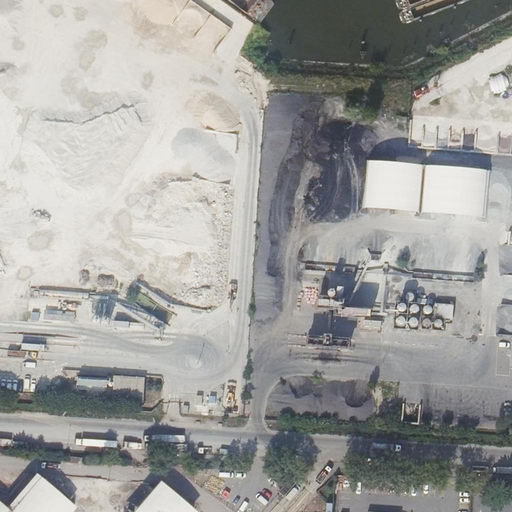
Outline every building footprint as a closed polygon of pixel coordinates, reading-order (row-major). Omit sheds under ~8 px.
[(511,66),(494,76),(497,82),(511,74),(511,66)] [(433,99),(448,127),(501,99),(487,71),(433,99)] [(367,107),(368,97),(356,96),(356,106),(367,107)] [(485,219),(488,171),(367,163),(364,211),(485,219)] [(353,270),(353,269),(353,267),(303,263),(303,269),(352,272),(353,270)] [(410,271),(410,273),(410,275),(410,277),(471,282),(471,276),(410,271)] [(381,302),(384,273),(382,273),(381,273),(379,300),(374,300),(374,302),(381,302)] [(511,275),(502,274),(496,326),(511,328),(511,275)] [(298,302),(309,303),(310,290),(300,289),(298,302)] [(373,309),(374,302),(374,300),(374,297),(329,294),(328,306),(330,306),(373,309)] [(451,304),(432,302),(431,317),(450,318),(451,304)] [(401,303),(400,303),(399,303),(398,303),(397,304),(395,306),(395,307),(396,309),(397,310),(398,311),(400,312),(402,311),(403,310),(404,309),(404,307),(404,306),(403,304),(401,303)] [(414,304),(412,304),(410,304),(409,305),(408,307),(408,308),(408,310),(409,311),(410,312),(412,313),(414,312),(415,312),(416,310),(417,308),(416,307),(415,305),(414,304)] [(357,328),(372,329),(378,330),(379,317),(358,316),(357,328)] [(401,316),(399,316),(397,316),(396,318),(395,319),(395,320),(395,322),(396,323),(397,324),(399,325),(400,325),(402,324),(403,323),(403,321),(403,319),(402,318),(401,316)] [(413,317),(411,317),(409,317),(408,318),(407,319),(407,322),(407,323),(408,324),(409,325),(411,325),(412,325),(414,324),(415,323),(415,322),(415,320),(415,319),(413,317)] [(348,338),(327,337),(325,337),(305,335),(304,346),(347,349),(348,338)] [(112,375),(112,378),(111,398),(111,399),(141,401),(142,377),(112,375)] [(111,398),(112,378),(105,378),(103,398),(111,398)] [(2,504),(0,502),(0,511),(67,511),(72,506),(31,471),(2,504)] [(297,481),(291,477),(279,491),(284,496),(297,481)] [(192,511),(157,481),(130,511),(192,511)]
